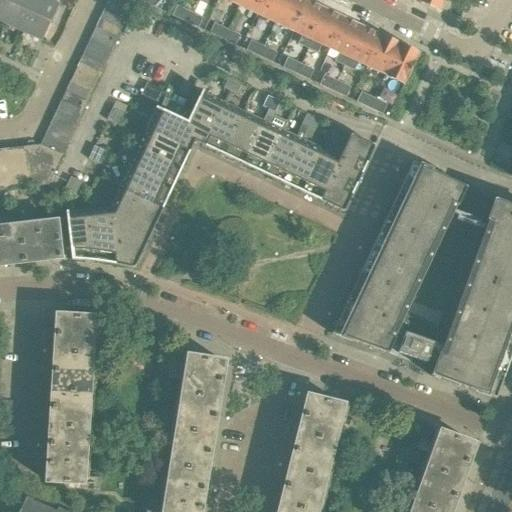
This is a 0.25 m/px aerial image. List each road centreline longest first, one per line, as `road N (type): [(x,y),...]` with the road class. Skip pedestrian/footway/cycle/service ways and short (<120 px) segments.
road 1 (residential): [(134,296),(202,158),(356,228)]
road 2 (residential): [(511,436),(293,356)]
road 3 (residential): [(36,479),(36,288)]
road 4 (residential): [(363,0),(481,53),(505,0)]
road 5 (residential): [(293,356),(134,296)]
road 6 (residential): [(0,124),(41,112),(91,0)]
road 7 (residential): [(254,511),(293,356)]
road 8 (residential): [(293,356),(356,228)]
road 9 (residential): [(511,190),(395,137)]
